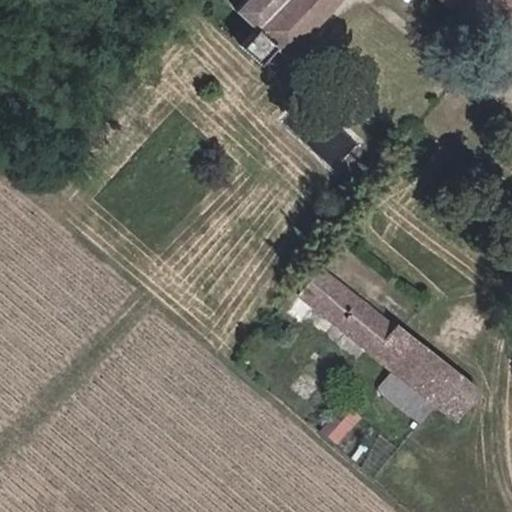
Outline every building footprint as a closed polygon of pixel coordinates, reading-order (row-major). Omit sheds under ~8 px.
[(191,15),(237,52),(253,34),(243,26),(211,0),(198,0),(188,12),(191,15)] [(511,0),(264,0),(243,26),(253,34),(271,49),(275,52),(282,58),(283,58),(333,0),(442,0),(486,35),(511,3),(511,0)] [(269,51),(271,49),(253,34),(237,52),(241,55),(252,64),(256,67),(269,51)] [(278,283),(356,345),(377,319),(300,257),(291,268),(278,283)] [(377,319),(356,345),(437,410),(458,383),(377,319)] [(342,400),(322,430),(340,442),(360,412),(342,400)]
